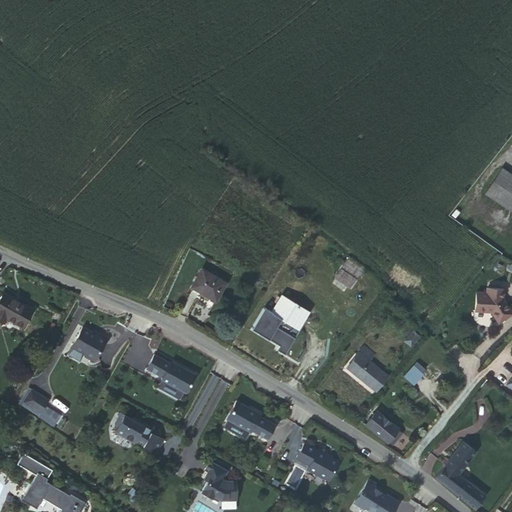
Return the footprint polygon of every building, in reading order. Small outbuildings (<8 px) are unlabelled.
[(511,174),(501,167),(485,193),(511,210),(511,174)] [(349,257),(335,277),(349,286),(362,266),(349,257)] [(201,267),(190,286),(216,300),(226,281),(201,267)] [(476,291),(474,310),(488,312),(498,324),(511,313),(501,301),(503,290),(486,288),(485,292),(476,291)] [(3,291),(0,296),(0,319),(4,322),(6,317),(23,326),(32,308),(3,291)] [(272,311),(293,325),(294,322),(299,325),(307,311),(282,295),(272,311)] [(96,336),(81,328),(70,348),(83,355),(84,357),(89,361),(92,360),(94,361),(105,339),(97,334),(96,336)] [(347,367),(357,375),(359,373),(363,376),(361,378),(374,390),(386,375),(368,360),(373,354),(363,346),(347,367)] [(184,394),(194,376),(182,370),(181,372),(153,357),(146,371),(161,380),(160,382),(184,394)] [(182,370),(170,363),(169,365),(181,372),(182,370)] [(413,366),(404,376),(414,384),(422,374),(413,366)] [(22,402),(40,413),(47,400),(30,390),(22,402)] [(236,401),(226,420),(250,432),(251,431),(267,439),(275,425),(247,410),(248,408),(236,401)] [(376,410),(365,424),(386,441),(387,440),(396,428),(397,427),(376,410)] [(155,453),(163,439),(150,432),(151,430),(142,425),(144,423),(132,417),(131,419),(119,413),(119,414),(119,415),(119,416),(119,417),(119,418),(119,419),(118,419),(118,421),(119,421),(119,424),(119,425),(119,426),(119,427),(119,428),(121,429),(119,434),(133,442),(134,440),(142,445),(155,453)] [(396,428),(387,440),(392,444),(401,432),(396,428)] [(434,476),(475,507),(485,494),(458,473),(476,450),(462,439),(434,476)] [(326,481),(336,462),(323,455),(325,451),(317,447),(315,451),(301,444),(293,458),(307,466),(305,469),(326,481)] [(27,499),(26,501),(36,507),(42,497),(61,508),(58,511),(75,511),(76,511),(75,511),(79,511),(85,502),(70,492),(69,494),(46,480),(53,469),(25,450),(18,460),(37,472),(24,494),(24,497),(27,499)] [(211,498),(212,496),(218,500),(233,501),(234,480),(224,479),(222,478),(226,471),(208,461),(200,477),(206,481),(200,492),(201,495),(208,498),(211,498)] [(108,468),(101,477),(131,501),(138,492),(108,468)] [(366,479),(352,502),(362,508),(363,507),(370,511),(389,511),(396,502),(385,494),(384,496),(370,487),(373,483),(366,479)]
